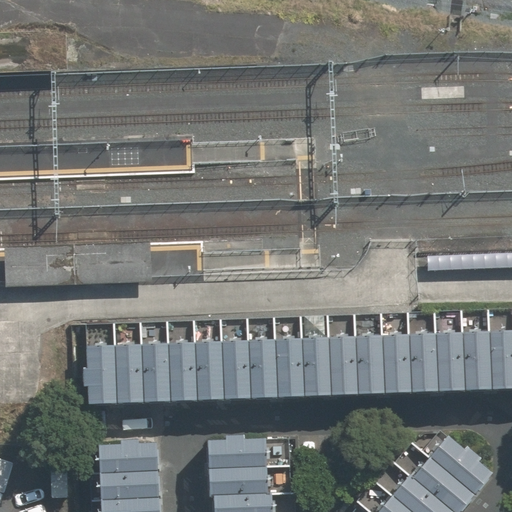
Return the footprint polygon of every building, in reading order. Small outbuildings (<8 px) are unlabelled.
[(0,75),(64,73),(62,35),(0,36),(0,75)] [(147,241),(1,246),(2,287),(148,282),(147,241)] [(511,255),(426,259),(426,273),(511,270),(511,255)] [(511,332),(490,333),(492,389),(511,388),(511,332)] [(463,335),(465,390),(492,389),(490,333),(463,335)] [(436,336),(439,391),(465,390),(463,335),(436,336)] [(409,337),(412,392),(439,391),(436,336),(409,337)] [(383,338),(385,394),(412,392),(409,337),(383,338)] [(356,339),(359,395),(385,394),(383,338),(356,339)] [(329,341),(332,396),(359,395),(356,339),(329,341)] [(303,342),(305,397),(332,396),(329,341),(303,342)] [(276,343),(278,398),(305,397),(303,342),(276,343)] [(249,344),(252,400),(278,398),(276,343),(249,344)] [(223,345),(225,401),(252,400),(249,344),(223,345)] [(196,347),(198,402),(225,401),(223,345),(196,347)] [(169,348),(172,403),(198,402),(196,347),(169,348)] [(142,349),(145,404),(172,403),(169,348),(142,349)] [(116,350),(118,405),(145,404),(142,349),(116,350)] [(89,351),(92,407),(118,405),(116,350),(89,351)] [(491,473),(442,434),(425,455),(474,494),(491,473)] [(265,465),(264,438),(210,440),(211,467),(265,465)] [(160,474),(159,447),(98,449),(100,476),(160,474)] [(459,511),(474,494),(425,455),(408,477),(451,511),(459,511)] [(266,492),(265,465),(211,467),(212,494),(266,492)] [(161,501),(160,474),(100,476),(101,503),(161,501)] [(451,511),(408,477),(390,498),(407,511),(451,511)] [(266,511),(266,492),(212,494),(212,511),(266,511)] [(407,511),(390,498),(379,511),(407,511)] [(161,511),(161,501),(101,503),(101,511),(161,511)]
